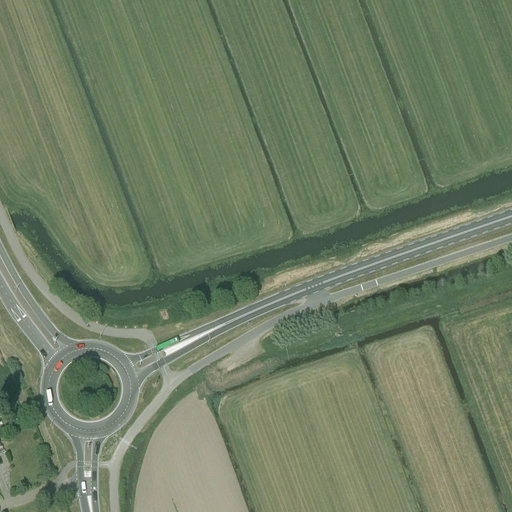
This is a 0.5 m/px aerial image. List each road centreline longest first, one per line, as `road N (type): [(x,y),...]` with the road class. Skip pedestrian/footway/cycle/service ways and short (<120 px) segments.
road 1 (unclassified): [(154,350),(138,333),(101,331),(67,315),(35,283),(0,216)]
road 2 (primary): [(310,287),(511,216)]
road 3 (unclassified): [(317,302),(511,237)]
road 4 (unclassified): [(171,383),(317,302)]
road 5 (unclassified): [(113,511),(113,466),(124,441),(171,383)]
road 6 (primary): [(71,352),(0,248)]
